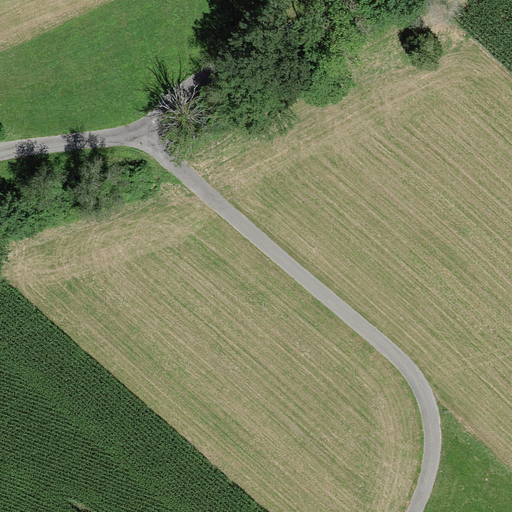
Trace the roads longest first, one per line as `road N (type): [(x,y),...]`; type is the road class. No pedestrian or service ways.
road 1 (unclassified): [(413,511),(428,469),(430,417),(408,369),(150,138)]
road 2 (unclassified): [(150,138),(163,117),(353,0)]
road 3 (unclassified): [(0,152),(150,138)]
